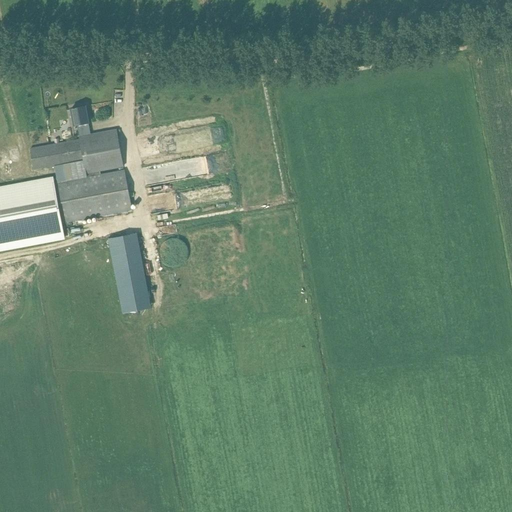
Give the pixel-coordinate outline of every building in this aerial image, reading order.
[(78,125),(80,137),(88,135),(86,124),(88,123),(85,106),(71,109),(74,126),(78,125)] [(88,135),(80,137),(80,139),(84,160),(87,175),(100,173),(100,171),(124,167),(117,130),(88,135)] [(34,169),(84,160),(80,139),(30,149),(34,169)] [(225,153),(187,158),(189,168),(226,163),(225,153)] [(100,173),(87,175),(87,176),(87,178),(54,184),(61,224),(132,211),(124,170),(101,174),(100,173)] [(0,249),(64,238),(61,224),(54,184),(53,178),(0,187),(0,249)] [(135,233),(106,238),(119,314),(148,309),(135,233)]
